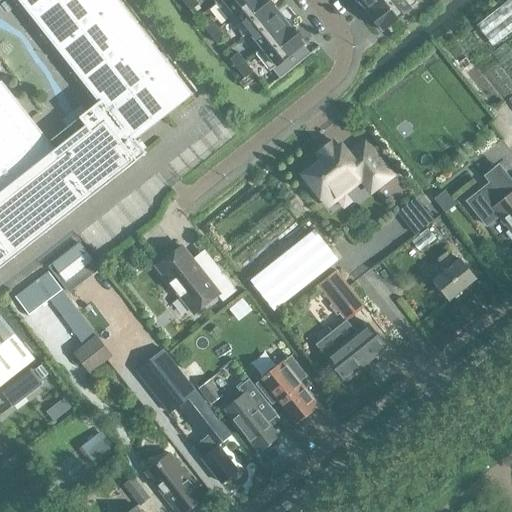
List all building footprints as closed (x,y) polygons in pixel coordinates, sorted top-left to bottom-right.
[(173,63),(124,0),(23,0),(102,100),(99,102),(51,140),(57,147),(52,151),(0,85),(0,268),(146,153),(136,139),(190,96),(167,67),(173,63)] [(184,0),(183,1),(191,11),(199,4),(195,0),(184,0)] [(219,0),(216,3),(229,20),(253,0),(219,0)] [(243,37),(278,8),(270,0),(253,0),(229,20),(243,37)] [(358,0),(368,12),(367,13),(368,14),(384,0),(358,0)] [(414,0),(384,0),(368,14),(382,31),(417,3),(414,0)] [(511,0),(508,0),(477,25),(493,46),(511,31),(511,0)] [(291,25),(290,25),(277,10),(278,9),(278,8),(243,37),(249,32),(262,48),(256,53),(256,54),(291,25)] [(210,35),(219,28),(211,19),(203,26),(210,35)] [(305,43),(291,25),(256,54),(270,71),(305,43)] [(210,35),(218,44),(226,38),(219,28),(210,35)] [(237,69),(246,62),(238,52),(230,59),(237,69)] [(246,62),(237,69),(245,78),(253,71),(246,62)] [(395,180),(369,147),(353,160),(345,150),(341,153),(337,147),(322,158),(327,165),(307,180),(325,202),(339,190),(346,199),(365,184),(375,196),(395,180)] [(445,190),(435,198),(446,213),(456,205),(445,190)] [(511,191),(492,207),(511,231),(511,191)] [(428,219),(412,199),(384,222),(401,245),(425,227),(422,223),(428,219)] [(326,220),(250,280),(274,310),(350,250),(326,220)] [(80,243),(49,267),(69,292),(99,269),(80,243)] [(209,281),(192,259),(182,246),(157,266),(194,313),(218,294),(223,301),(236,291),(221,272),(209,281)] [(445,269),(433,279),(450,300),(475,279),(459,258),(456,261),(448,250),(436,259),(445,269)] [(346,320),(347,321),(365,307),(336,270),(318,285),(346,320)] [(29,315),(62,290),(48,272),(15,297),(29,315)] [(238,319),(250,310),(242,300),(230,310),(238,319)] [(0,386),(34,359),(0,315),(0,386)] [(341,343),(325,356),(345,380),(386,347),(367,323),(356,331),(347,321),(346,320),(332,332),(341,343)] [(90,372),(112,355),(97,336),(75,354),(90,372)] [(193,447),(201,457),(221,482),(237,470),(218,445),(231,436),(162,349),(136,371),(169,413),(179,406),(204,438),(193,447)] [(283,362),(280,365),(255,384),(272,404),(280,398),(299,422),(318,406),(283,362)] [(3,391),(13,406),(41,384),(31,370),(3,391)] [(276,416),(279,419),(280,418),(249,379),(238,387),(244,393),(224,409),(234,422),(233,423),(238,430),(240,429),(259,453),(263,449),(266,452),(278,443),(275,440),(280,436),(268,422),(276,416)] [(209,380),(199,388),(211,404),(221,395),(209,380)] [(65,397),(54,406),(62,416),(73,408),(65,397)] [(69,448),(89,432),(79,419),(59,436),(69,448)] [(102,431),(79,449),(94,468),(117,451),(102,431)] [(54,439),(35,451),(48,472),(67,460),(54,439)] [(169,452),(145,471),(176,511),(185,511),(204,497),(169,452)] [(140,506),(151,497),(134,476),(123,484),(140,506)]
